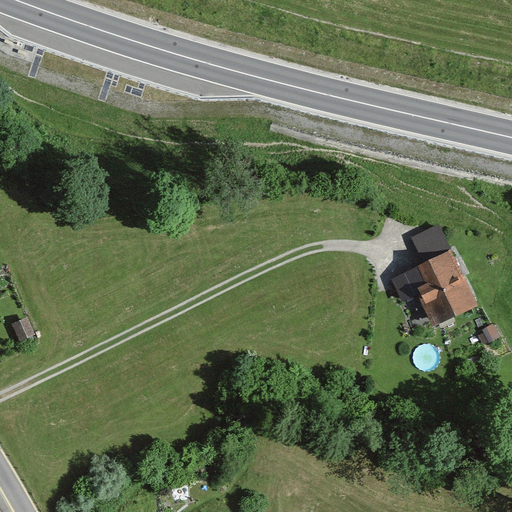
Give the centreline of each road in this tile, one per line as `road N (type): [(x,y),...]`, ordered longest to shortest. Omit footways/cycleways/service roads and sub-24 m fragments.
road 1 (trunk): [(511,135),(113,34),(22,0)]
road 2 (track): [(368,249),(0,402)]
